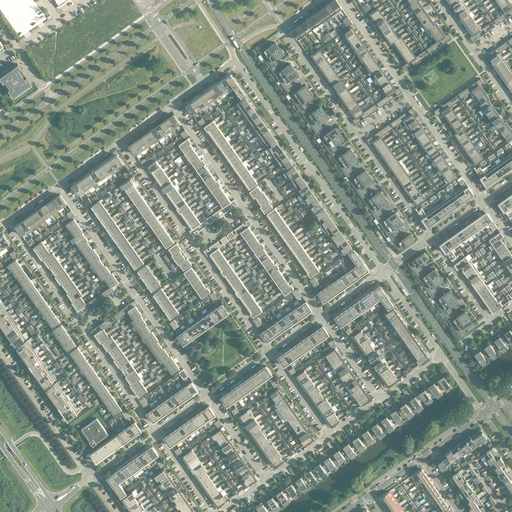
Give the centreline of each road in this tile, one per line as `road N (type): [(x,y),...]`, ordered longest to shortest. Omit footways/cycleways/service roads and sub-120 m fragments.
road 1 (residential): [(383,270),(234,60),(203,82)]
road 2 (secondary): [(0,203),(189,70)]
road 3 (residential): [(357,133),(282,26),(320,0)]
road 4 (residential): [(0,352),(89,478)]
road 5 (residential): [(155,431),(80,325)]
road 6 (residential): [(320,315),(246,209)]
road 7 (residential): [(269,351),(195,245)]
road 8 (residential): [(206,395),(132,289)]
road 9 (secondary): [(157,24),(52,98)]
road 10 (residential): [(195,245),(121,140)]
road 11 (residential): [(246,209),(172,104)]
road 12 (residential): [(132,289),(59,184)]
road 13 (residential): [(430,237),(357,133)]
road 14 (residential): [(80,325),(7,221)]
road 15 (residential): [(483,200),(410,97)]
